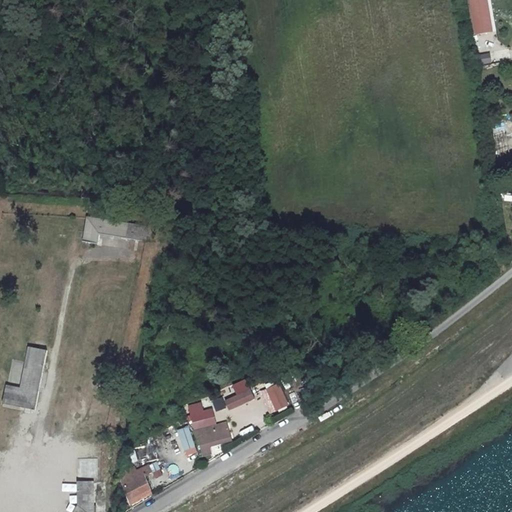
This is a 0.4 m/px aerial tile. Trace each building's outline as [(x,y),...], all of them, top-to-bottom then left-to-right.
[(477,9),(478,34),(493,34),(491,0),(468,0),(469,9),(477,9)] [(480,56),(483,65),(494,62),(491,53),(480,56)] [(511,178),(508,156),(492,159),(497,186),(499,185),(511,181),(511,178)] [(511,181),(499,185),(501,192),(511,188),(511,181)] [(100,221),(96,241),(114,244),(115,235),(157,241),(160,228),(100,221)] [(5,384),(1,401),(33,408),(46,349),(28,345),(19,387),(5,384)] [(230,410),(252,403),(247,389),(225,396),(230,410)] [(277,411),(290,407),(284,390),(271,394),(277,411)] [(223,445),(234,442),(229,421),(217,424),(213,409),(205,411),(203,402),(189,406),(202,457),(224,452),(223,445)] [(200,460),(189,427),(179,430),(190,463),(200,460)] [(120,481),(124,487),(132,501),(154,488),(142,468),(134,473),(132,471),(128,474),(129,476),(120,481)] [(97,511),(100,476),(82,475),(79,504),(73,511),(97,511)]
